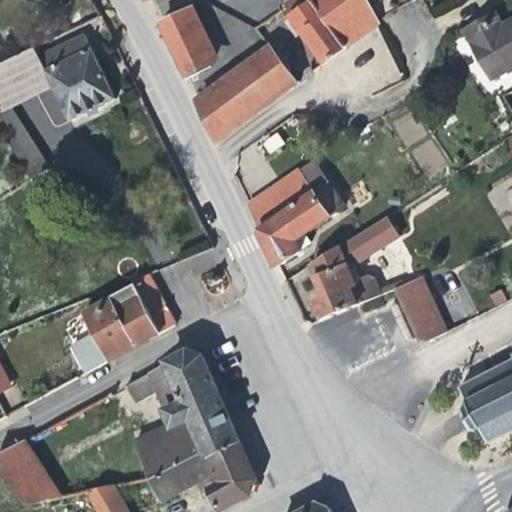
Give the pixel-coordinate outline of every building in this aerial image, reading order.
[(303,28),(331,70),(353,55),(315,0),(307,0),(292,11),(298,20),(303,28)] [(315,0),(353,55),(386,32),(383,26),(371,0),(315,0)] [(303,90),(274,53),(221,91),(213,75),(220,66),(205,35),(196,18),(170,31),(223,147),(303,90)] [(499,23),(505,34),(511,30),(506,19),(499,23)] [(303,28),(298,20),(287,28),(293,36),(303,28)] [(511,29),(511,30),(505,34),(499,23),(474,37),(500,85),(511,78),(511,29)] [(41,65),(52,90),(69,128),(97,115),(118,106),(89,43),(41,65)] [(287,45),(274,53),(303,90),(315,82),(311,76),(287,45)] [(0,112),(3,118),(13,113),(52,90),(41,65),(37,55),(3,70),(0,71),(0,112)] [(0,120),(0,130),(8,144),(24,133),(13,113),(3,118),(0,120)] [(34,186),(50,176),(24,133),(8,144),(34,186)] [(137,150),(160,196),(184,184),(162,138),(137,150)] [(348,214),(333,191),(318,201),(303,184),(285,196),(275,202),(271,197),(252,210),(281,272),(306,257),(300,246),(348,214)] [(511,187),(503,192),(511,210),(511,187)] [(344,242),(357,264),(400,237),(386,215),(344,242)] [(351,265),(345,252),(317,270),(324,286),(330,298),(318,305),(326,326),(385,301),(378,285),(374,287),(372,282),(366,286),(365,286),(367,280),(366,275),(364,271),(361,267),(358,265),(353,262),(351,265)] [(86,319),(98,341),(111,366),(173,333),(177,330),(164,306),(151,284),(86,319)] [(432,349),(452,339),(426,284),(422,286),(397,296),(413,327),(421,344),(432,349)] [(421,344),(413,327),(400,334),(409,350),(421,344)] [(111,366),(98,341),(88,347),(101,371),(111,366)] [(101,371),(88,347),(76,353),(89,377),(101,371)] [(136,447),(155,481),(210,456),(212,462),(242,450),(216,389),(206,366),(192,359),(182,363),(130,390),(140,405),(160,395),(176,425),(156,436),(136,447)] [(0,363),(0,399),(14,392),(0,363)] [(511,369),(495,379),(463,393),(472,411),(458,417),(468,438),(481,431),(490,448),(511,437),(511,369)] [(0,462),(10,477),(37,463),(25,445),(0,457),(0,462)] [(210,456),(155,481),(168,502),(200,485),(207,498),(213,495),(221,511),(227,511),(252,499),(258,485),(250,466),(242,450),(212,462),(210,456)] [(29,508),(60,502),(37,463),(10,477),(29,508)] [(102,511),(127,511),(115,490),(93,494),(102,511)]
